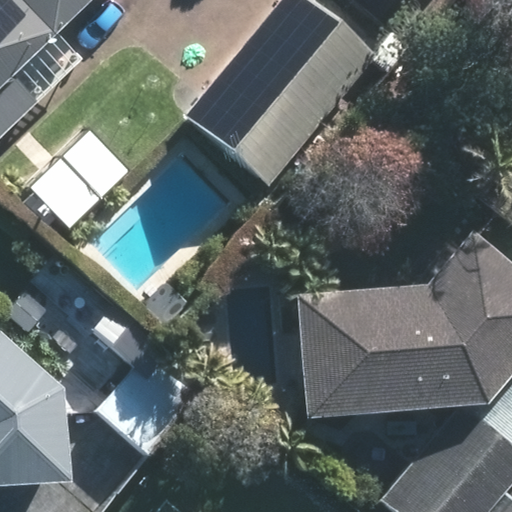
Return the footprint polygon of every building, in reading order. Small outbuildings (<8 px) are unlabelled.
[(0,0),(0,140),(74,69),(52,46),(100,0),(0,0)] [(313,0),(280,0),(183,117),(266,185),(377,52),(313,0)] [(306,410),(470,397),(381,501),(393,511),(511,511),(511,256),(474,224),(429,277),(297,287),(306,410)] [(67,382),(0,322),(0,482),(74,478),(67,382)] [(149,351),(98,410),(152,455),(202,396),(149,351)]
